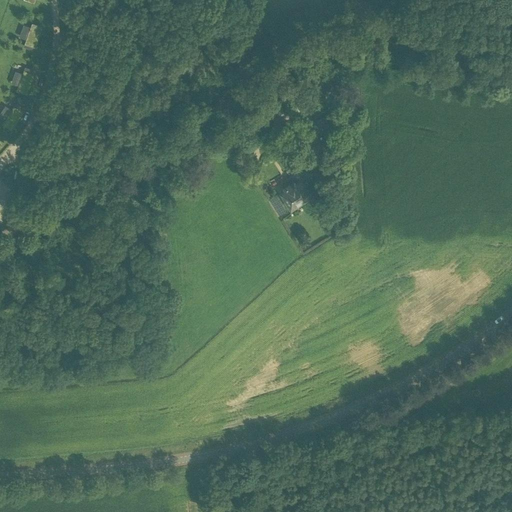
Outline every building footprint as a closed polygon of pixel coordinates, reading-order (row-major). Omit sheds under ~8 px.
[(32,23),(30,27),(26,39),(25,40),(23,47),(31,50),(34,51),(36,45),(36,44),(38,40),(43,27),(32,23)] [(16,91),(27,95),(35,70),(25,66),(22,74),(15,71),(11,83),(18,86),(16,91)] [(334,89),(327,93),(331,100),(338,96),(334,89)] [(11,131),(25,109),(16,103),(11,110),(8,107),(1,119),(4,121),(2,125),(11,131)] [(314,144),(325,139),(316,120),(305,126),(314,144)] [(309,197),(299,182),(295,185),(293,182),(284,188),(286,191),(281,193),(290,208),(309,197)]
